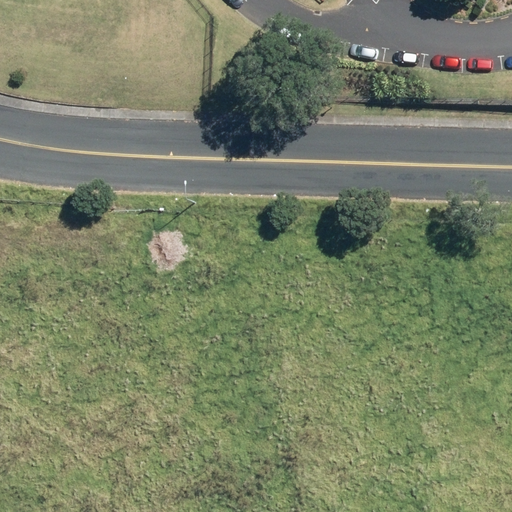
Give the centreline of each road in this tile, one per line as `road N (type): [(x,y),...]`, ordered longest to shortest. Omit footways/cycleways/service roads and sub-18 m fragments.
road 1 (secondary): [(0,136),(149,151),(511,160)]
road 2 (residential): [(511,44),(318,30),(254,0)]
